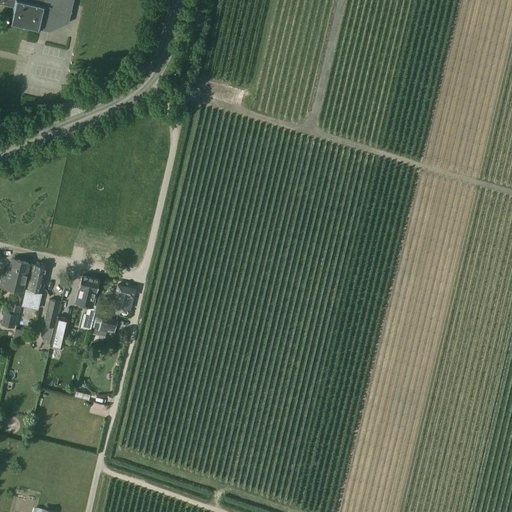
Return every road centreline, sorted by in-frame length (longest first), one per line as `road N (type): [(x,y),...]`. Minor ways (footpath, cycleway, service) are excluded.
road 1 (unclassified): [(87,511),(142,279)]
road 2 (unclassified): [(142,279),(175,135),(168,106),(145,84)]
road 3 (secondary): [(0,153),(115,105),(145,84)]
road 4 (residential): [(142,279),(0,246)]
